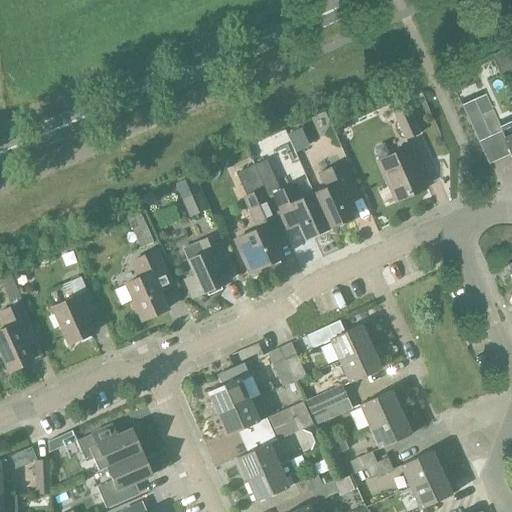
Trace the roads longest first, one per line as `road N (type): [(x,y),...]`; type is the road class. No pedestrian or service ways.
road 1 (tertiary): [(0,154),(358,0)]
road 2 (residential): [(153,367),(270,317),(314,283),(367,259)]
road 3 (residential): [(153,367),(120,371),(0,418)]
road 4 (residential): [(210,511),(153,367)]
road 5 (residential): [(511,354),(454,223)]
road 6 (residential): [(415,374),(367,259)]
